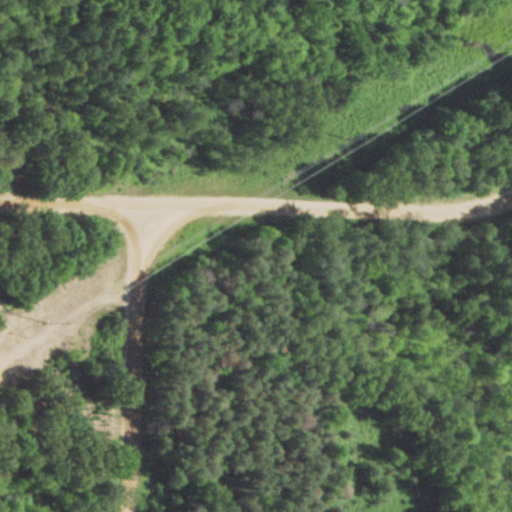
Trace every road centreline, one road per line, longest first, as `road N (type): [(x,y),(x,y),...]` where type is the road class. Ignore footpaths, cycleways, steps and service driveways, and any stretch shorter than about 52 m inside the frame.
road 1 (residential): [(0,198),(467,213),(511,206)]
road 2 (residential): [(121,511),(140,205)]
